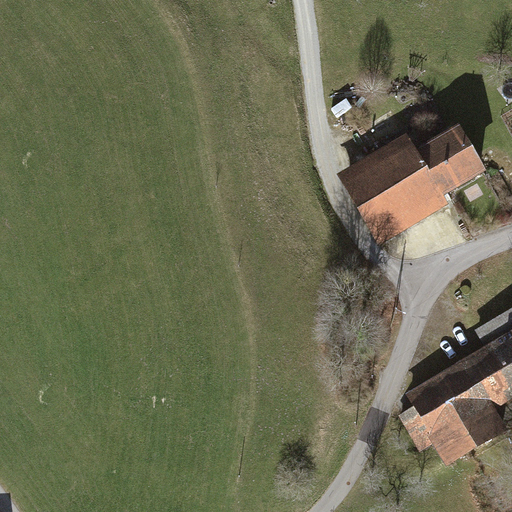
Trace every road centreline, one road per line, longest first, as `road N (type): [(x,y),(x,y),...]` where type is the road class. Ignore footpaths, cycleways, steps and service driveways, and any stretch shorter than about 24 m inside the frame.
road 1 (unclassified): [(511,242),(458,260),(427,291),(379,415),(322,511)]
road 2 (track): [(300,0),(324,177),(379,262),(427,291)]
